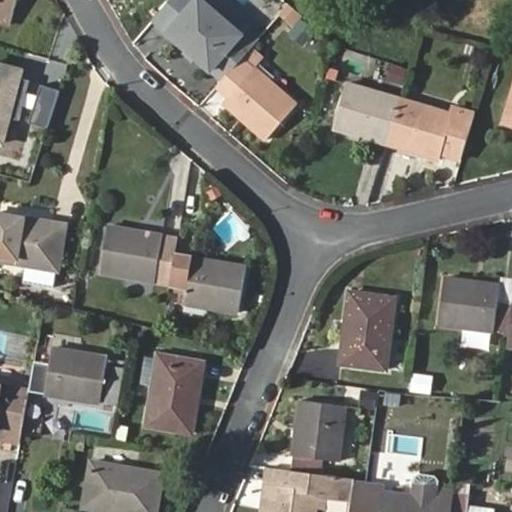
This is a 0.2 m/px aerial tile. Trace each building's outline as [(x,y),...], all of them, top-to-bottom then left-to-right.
[(0,0),(0,21),(10,24),(15,0),(0,0)] [(200,0),(169,35),(221,81),(242,58),(230,47),(241,34),(203,0),(200,0)] [(464,44),(462,53),(471,56),(474,46),(464,44)] [(242,58),(221,81),(211,92),(223,103),(266,139),(296,104),(255,67),(262,59),(250,47),(242,58)] [(20,71),(0,65),(0,142),(0,143),(7,117),(18,120),(29,81),(19,78),(20,71)] [(335,128),(387,143),(401,97),(348,82),(335,128)] [(27,122),(46,128),(59,90),(40,84),(27,122)] [(401,97),(387,143),(439,159),(441,154),(461,160),(474,115),(454,109),(454,112),(401,97)] [(64,224),(0,213),(0,259),(56,270),(64,224)] [(169,286),(175,255),(159,252),(162,235),(110,226),(102,273),(169,286)] [(244,266),(175,255),(169,286),(188,289),(185,305),(236,314),(244,266)] [(440,325),(509,333),(511,312),(511,302),(496,301),(498,284),(446,277),(440,325)] [(67,301),(71,289),(59,285),(56,299),(67,301)] [(349,292),(340,362),(384,368),(394,298),(349,292)] [(35,359),(29,390),(98,403),(106,355),(54,345),(51,362),(35,359)] [(159,354),(146,423),(192,432),(204,363),(159,354)] [(127,367),(112,364),(105,405),(120,408),(127,367)] [(411,392),(432,394),(434,375),(413,373),(411,392)] [(24,419),(29,390),(0,384),(0,432),(2,433),(1,438),(20,441),(21,436),(24,419)] [(391,395),(375,392),(373,412),(389,414),(391,395)] [(300,402),(290,472),(321,476),(323,459),(340,461),(345,408),(300,402)] [(84,506),(117,511),(154,511),(161,475),(92,462),(84,506)] [(258,511),(266,511),(273,469),(265,468),(258,511)] [(328,496),(351,499),(352,487),(353,480),(321,476),(290,472),(273,469),(266,511),(316,511),(317,507),(326,507),(328,496)] [(26,499),(31,472),(17,470),(12,497),(26,499)] [(353,480),(352,487),(382,491),(383,481),(364,478),(354,477),(353,480)] [(449,511),(452,491),(411,485),(409,494),(382,491),(352,487),(351,499),(349,511),(449,511)] [(452,491),(449,511),(467,511),(468,507),(469,493),(452,491)]
